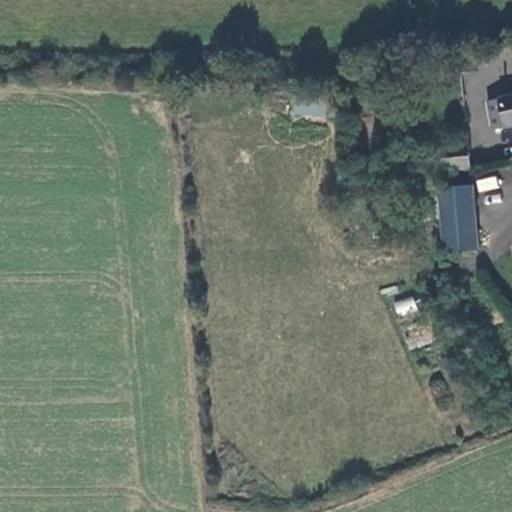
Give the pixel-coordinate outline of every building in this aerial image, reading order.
[(511,89),(480,97),(488,127),(511,120),(511,89)] [(294,96),(292,115),(325,117),(327,98),(294,96)] [(441,166),(443,182),(464,181),(463,165),(441,166)] [(468,242),(464,181),(443,182),(430,183),(435,244),(468,242)] [(393,301),(397,316),(416,311),(413,296),(393,301)]
